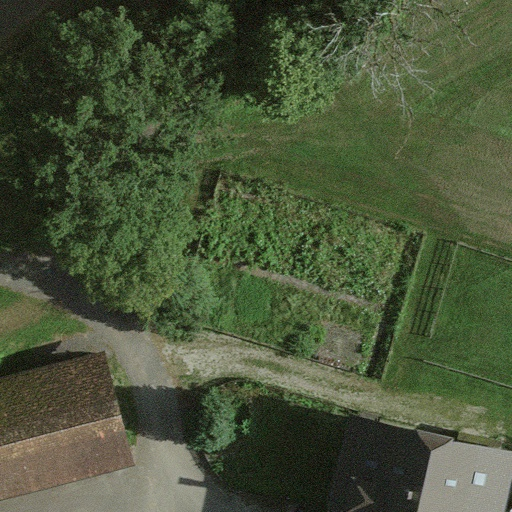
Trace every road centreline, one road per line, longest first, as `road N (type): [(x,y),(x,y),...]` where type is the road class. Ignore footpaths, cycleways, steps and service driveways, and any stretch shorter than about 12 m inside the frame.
road 1 (track): [(299,0),(226,58),(18,280)]
road 2 (track): [(18,280),(98,319),(156,385),(183,511)]
